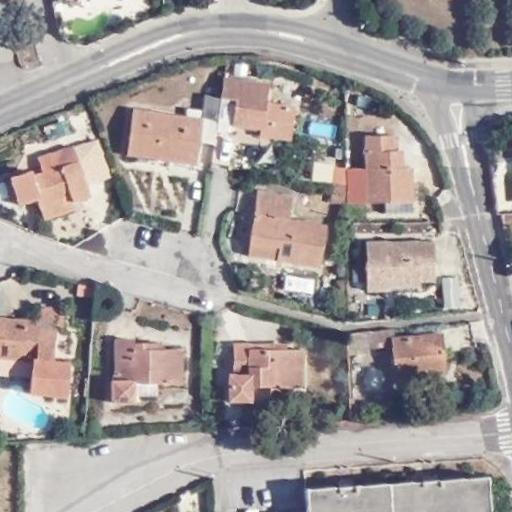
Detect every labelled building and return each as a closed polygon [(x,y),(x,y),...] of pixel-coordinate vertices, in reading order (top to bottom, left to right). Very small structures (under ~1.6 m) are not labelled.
[(295,95),(220,85),(219,93),(214,124),(233,127),(235,115),(269,118),(269,132),(291,133),(295,95)] [(195,138),(211,141),(214,124),(219,93),(202,92),(200,107),(196,107),(195,115),(132,106),(127,151),(191,160),(195,138)] [(391,120),(367,120),(369,191),(417,189),(416,152),(405,153),(404,139),(392,139),(391,120)] [(71,186),(74,193),(93,187),(79,140),(42,152),(47,167),(16,177),(24,202),(44,194),(71,186)] [(78,208),(74,193),(71,186),(44,194),(51,217),(78,208)] [(282,240),(281,254),(321,260),(328,215),(289,211),(292,192),(258,188),(251,236),(282,240)] [(438,228),(369,235),(373,284),(391,284),(391,278),(428,274),(427,264),(441,261),(438,228)] [(249,250),(281,254),(282,240),(251,236),(249,250)] [(38,298),(37,313),(36,319),(58,321),(58,324),(63,324),(66,301),(38,298)] [(37,313),(0,309),(0,368),(32,371),(31,386),(67,389),(70,354),(55,353),(58,324),(58,321),(36,319),(37,313)] [(450,371),(446,331),(399,336),(398,327),(373,329),(352,332),(353,353),(375,351),(375,346),(397,344),(400,376),(449,371),(450,371)] [(138,328),(120,328),(118,370),(115,370),(115,394),(136,395),(137,384),(137,372),(157,373),(184,373),(185,341),(158,341),(158,334),(138,334),(138,328)] [(273,336),(238,336),(238,367),(231,366),(231,396),(255,397),(257,376),(303,375),(304,342),(273,342),(273,336)] [(137,372),(137,384),(157,385),(157,373),(137,372)] [(311,511),(492,511),(491,482),(441,484),(441,477),(424,478),(424,485),(359,490),(360,484),(344,485),(344,491),(310,492),(311,511)]
